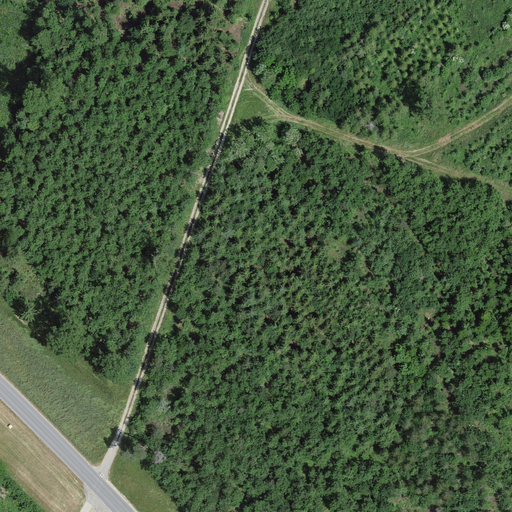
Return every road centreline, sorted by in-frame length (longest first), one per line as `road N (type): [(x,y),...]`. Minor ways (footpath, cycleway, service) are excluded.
road 1 (track): [(84,511),(114,448),(268,0)]
road 2 (tertiary): [(123,511),(0,383)]
